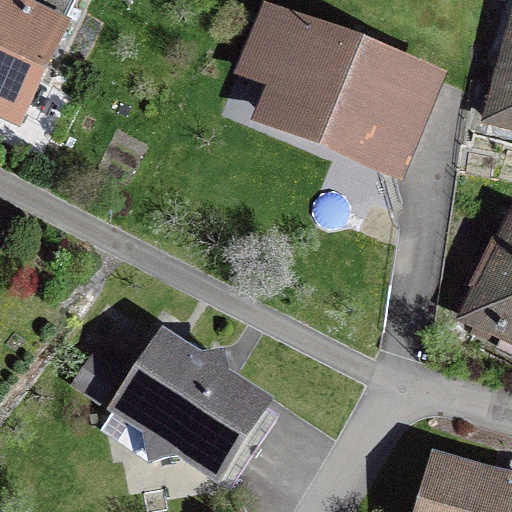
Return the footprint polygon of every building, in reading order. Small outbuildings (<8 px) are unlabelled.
[(76,0),(0,0),(0,117),(16,125),(76,0)] [(268,120),(393,172),(428,87),(303,35),(268,120)] [(511,43),(490,123),(511,129),(511,43)] [(494,249),(474,289),(480,292),(465,321),(511,344),(511,226),(500,252),(494,249)] [(180,457),(229,489),(276,419),(223,383),(219,362),(198,367),(164,343),(117,414),(147,434),(152,462),(180,457)] [(511,511),(511,490),(437,468),(424,511),(511,511)]
